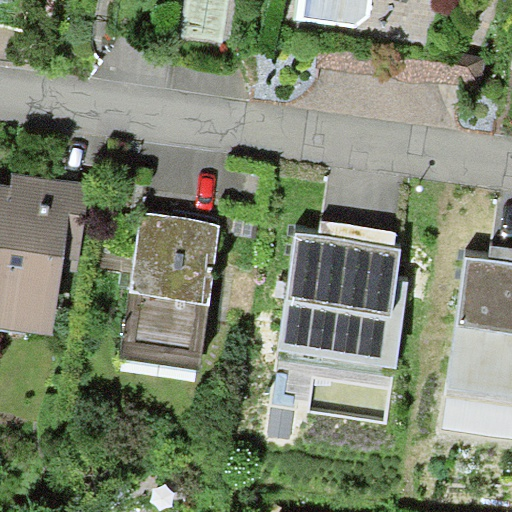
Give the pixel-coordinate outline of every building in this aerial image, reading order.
[(69,235),(76,188),(41,183),(38,187),(36,197),(0,192),(0,313),(37,319),(49,232),(69,235)] [(197,350),(215,221),(136,210),(118,338),(197,350)] [(276,332),(382,347),(397,243),(291,228),(276,332)] [(445,356),(511,366),(511,260),(460,253),(445,356)] [(76,511),(92,511),(124,494),(115,478),(105,476),(74,493),(72,503),(76,511)]
